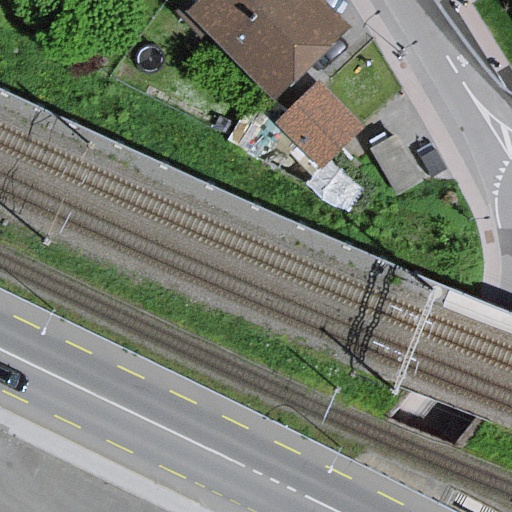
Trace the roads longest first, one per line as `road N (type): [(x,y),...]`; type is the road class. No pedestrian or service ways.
road 1 (primary): [(0,348),(305,495)]
road 2 (residential): [(363,511),(511,310)]
road 3 (residential): [(511,150),(410,0)]
